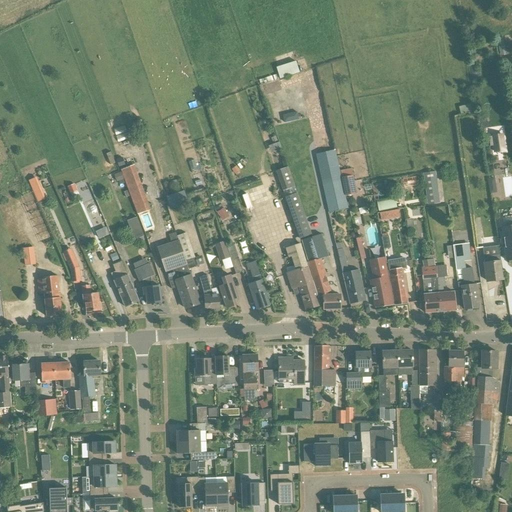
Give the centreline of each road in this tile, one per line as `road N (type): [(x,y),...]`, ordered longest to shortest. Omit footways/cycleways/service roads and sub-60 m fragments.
road 1 (tertiary): [(141,336),(297,327),(511,339)]
road 2 (unclassified): [(148,511),(141,336)]
road 3 (residential): [(310,511),(313,486),(323,482),(409,478),(423,481),(429,511)]
road 4 (tertiary): [(0,341),(141,336)]
